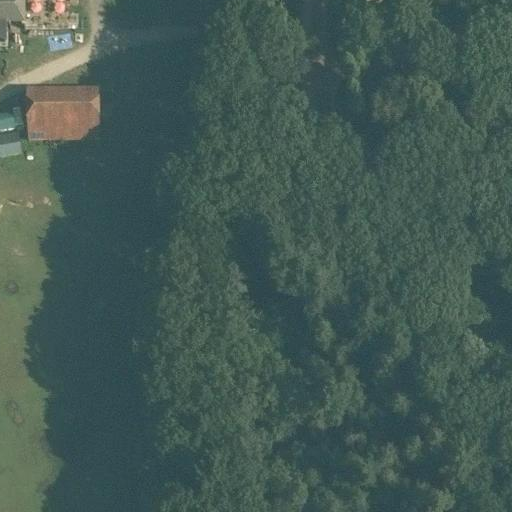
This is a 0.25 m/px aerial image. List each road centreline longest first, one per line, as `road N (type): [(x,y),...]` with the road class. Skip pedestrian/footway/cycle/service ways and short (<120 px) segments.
road 1 (track): [(498,511),(364,229),(322,109)]
road 2 (track): [(0,95),(150,37),(319,31)]
road 3 (track): [(319,56),(511,64)]
